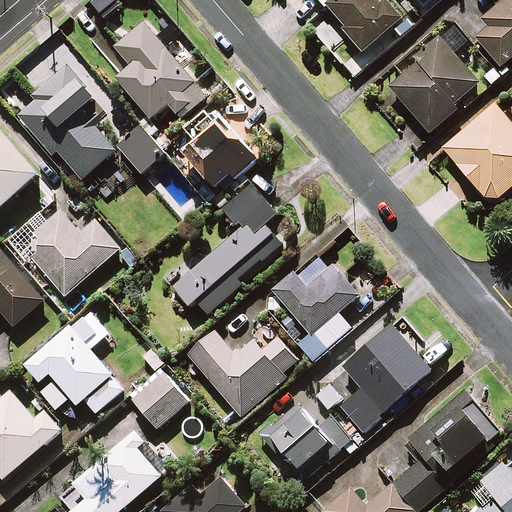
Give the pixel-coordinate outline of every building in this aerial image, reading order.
[(318,0),(364,55),(405,20),(388,0),(318,0)] [(511,61),(511,0),(507,0),(484,21),(491,29),(478,40),(503,69),(511,61)] [(209,99),(147,24),(117,48),(133,68),(119,79),(153,121),(172,107),(183,120),(209,99)] [(483,85),(440,39),(417,60),(420,63),(391,90),(431,133),(483,85)] [(100,102),(71,68),(36,98),(39,102),(21,118),(56,157),(60,153),(85,182),(119,153),(86,114),(100,102)] [(511,188),(511,124),(497,107),(446,151),(493,205),(511,188)] [(259,161),(214,110),(189,132),(199,144),(187,155),(217,190),(233,176),(237,180),(259,161)] [(167,157),(143,129),(121,149),(144,176),(167,157)] [(0,214),(43,178),(6,134),(0,138),(0,214)] [(279,215),(253,186),(225,211),(241,230),(175,289),(192,308),(199,302),(210,316),(243,287),(240,283),(283,245),(266,227),(279,215)] [(83,235),(63,212),(23,246),(68,298),(123,250),(99,222),(83,235)] [(0,318),(5,315),(16,328),(26,320),(34,329),(49,316),(42,307),(47,302),(0,247),(0,318)] [(328,273),(319,263),(300,279),(298,276),(277,294),(313,336),(302,347),(316,363),(354,330),(341,315),(362,297),(336,267),(328,273)] [(81,408),(87,403),(98,417),(128,393),(117,379),(93,349),(110,336),(92,313),(27,366),(42,385),(54,376),(58,382),(44,393),(59,412),(74,399),(81,408)] [(433,371),(394,329),(348,372),(364,389),(343,409),(366,433),(433,371)] [(239,358),(217,333),(190,356),(243,418),(289,379),(286,375),(300,363),(280,339),(265,352),(257,342),(239,358)] [(154,348),(143,358),(158,377),(170,367),(154,348)] [(192,405),(164,373),(133,400),(160,432),(192,405)] [(344,401),(333,387),(320,397),(330,411),(344,401)] [(37,421),(13,393),(0,403),(0,473),(6,481),(63,432),(47,412),(37,421)] [(406,447),(419,463),(392,486),(368,507),(353,489),(326,511),(422,511),(497,449),(491,442),(500,434),(467,395),(406,447)] [(320,430),(299,406),(264,437),(275,449),(279,446),(308,480),(352,442),(333,419),(320,430)] [(164,442),(154,450),(138,433),(61,499),(72,511),(124,511),(172,472),(182,463),(164,442)] [(482,511),(511,511),(511,460),(476,492),(489,507),(482,511)] [(243,511),(248,508),(223,480),(201,499),(192,488),(164,511),(243,511)]
